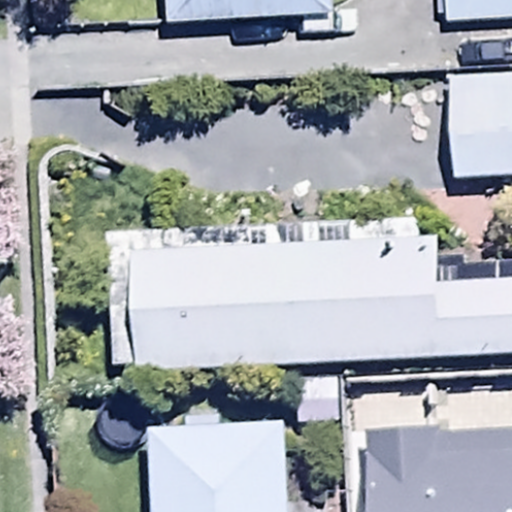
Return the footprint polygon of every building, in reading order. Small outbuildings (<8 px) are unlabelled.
[(162,0),(164,29),(331,20),(329,0),(162,0)] [(511,0),(443,0),(445,28),(511,25),(511,0)] [(511,82),(446,85),(449,190),(511,187),(511,82)] [(136,377),(136,382),(511,364),(511,291),(437,295),(435,249),(416,250),(415,228),(102,243),(109,378),(136,377)] [(338,388),(294,387),(293,436),(336,437),(338,388)] [(182,438),(147,440),(149,511),(288,511),(285,433),(218,436),(217,419),(181,420),(182,438)] [(511,511),(511,439),(364,442),(365,511),(511,511)]
